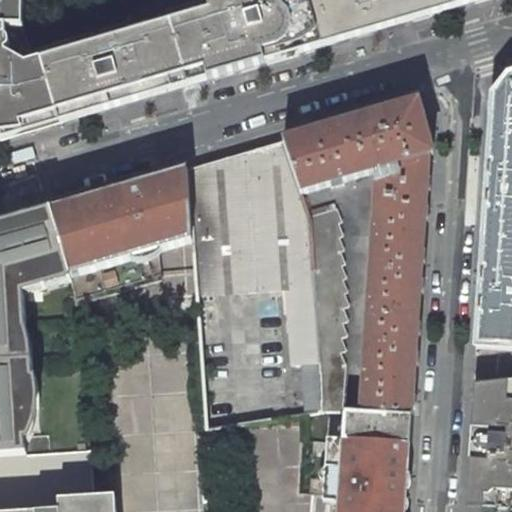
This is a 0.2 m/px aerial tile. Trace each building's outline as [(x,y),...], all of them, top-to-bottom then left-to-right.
[(23,30),(23,0),(0,0),(0,143),(60,126),(39,56),(31,58),(23,30)] [(207,0),(207,6),(168,18),(189,88),(304,54),(322,49),(308,0),(207,0)] [(308,0),(322,49),(488,0),(308,0)] [(133,28),(39,56),(60,126),(117,109),(189,88),(168,18),(133,28)] [(511,75),(508,77),(493,97),(476,349),(511,351),(511,75)] [(300,195),(377,172),(361,415),(412,418),(430,158),(414,104),(282,143),(300,195)] [(193,243),(195,268),(197,299),(286,292),(291,367),(302,366),(306,415),(321,412),(310,223),(308,218),(305,209),(282,143),(189,171),(193,243)] [(70,283),(73,293),(74,307),(161,281),(159,254),(176,248),(193,243),(189,171),(51,211),(67,270),(70,283)] [(333,201),(305,209),(308,218),(336,209),(333,201)] [(336,209),(308,218),(310,223),(321,412),(341,414),(344,366),(339,354),(345,352),(340,340),(346,337),(341,325),(347,323),(342,310),(348,307),(343,295),(347,293),(342,281),(346,279),(341,267),(345,265),(339,253),(343,251),(338,239),(342,237),(337,225),(341,223),(336,209)] [(22,283),(67,270),(51,211),(0,225),(0,458),(25,456),(22,416),(34,415),(31,362),(22,363),(20,333),(25,332),(23,296),(22,283)] [(22,283),(23,296),(70,283),(67,270),(22,283)] [(511,511),(511,383),(474,387),(471,430),(485,431),(484,439),(479,439),(477,440),(475,442),(474,446),(474,450),(477,452),(479,453),(483,454),(482,462),(469,461),(465,511),(511,511)] [(405,511),(412,418),(361,415),(353,414),(351,442),(342,442),(327,441),(323,503),(338,504),(346,505),(345,511),(405,511)] [(342,442),(351,442),(353,414),(344,414),(342,442)] [(280,427),(279,462),(294,463),(295,428),(280,427)] [(0,511),(58,508),(58,511),(114,511),(114,498),(92,500),(89,451),(25,456),(0,458),(0,511)]
